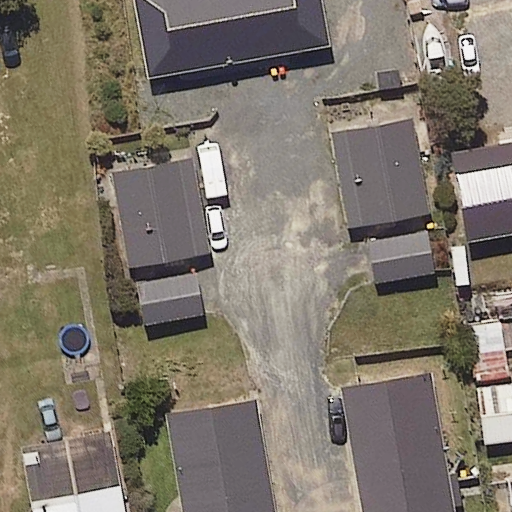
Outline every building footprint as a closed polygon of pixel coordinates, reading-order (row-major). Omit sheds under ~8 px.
[(352,231),(434,217),(417,117),(335,131),(352,231)] [(138,275),(219,258),(198,158),(118,174),(138,275)] [(436,231),(374,241),(381,282),(443,272),(436,231)] [(29,259),(0,262),(0,289),(32,286),(29,259)] [(200,272),(140,284),(150,331),(209,319),(200,272)] [(505,322),(475,324),(479,378),(509,376),(505,322)] [(455,511),(432,375),(346,390),(366,511),(455,511)] [(511,441),(511,385),(482,389),(488,444),(511,441)] [(277,511),(260,400),(169,414),(184,511),(277,511)] [(127,511),(113,436),(25,453),(36,511),(127,511)]
